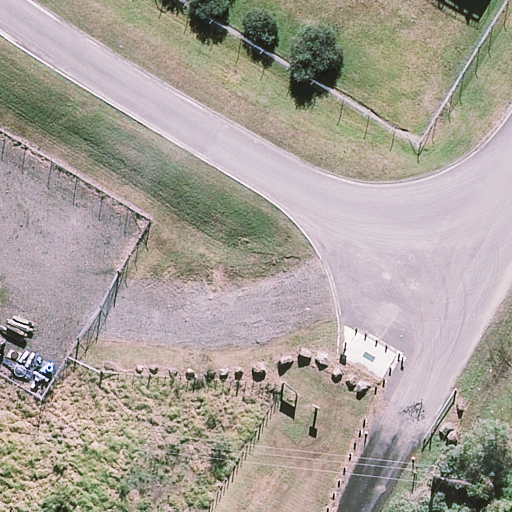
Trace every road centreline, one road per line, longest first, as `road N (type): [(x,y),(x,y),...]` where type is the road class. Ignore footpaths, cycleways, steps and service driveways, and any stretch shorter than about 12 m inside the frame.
road 1 (track): [(485,260),(51,0)]
road 2 (unclassified): [(338,511),(511,210)]
